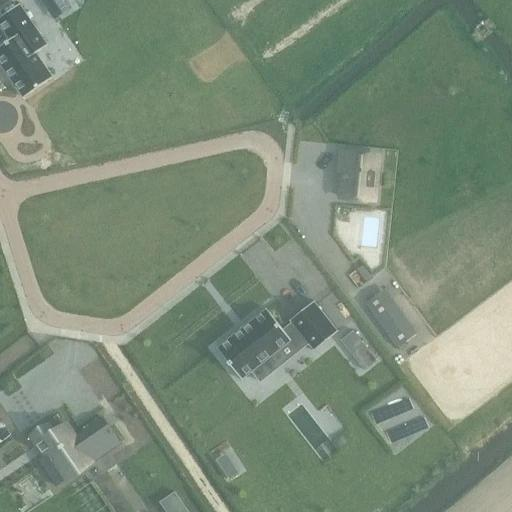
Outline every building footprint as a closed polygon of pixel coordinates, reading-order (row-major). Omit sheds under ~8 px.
[(36,54),(47,46),(19,5),(0,17),(0,25),(10,40),(0,46),(0,63),(23,98),(52,78),(36,54)] [(373,202),(377,158),(341,154),(339,173),(343,173),(341,199),(373,202)] [(270,351),(303,325),(317,342),(340,325),(316,294),(293,312),(296,315),(286,323),(270,302),(220,340),(244,371),(255,362),(264,372),(278,361),(270,351)] [(377,295),(365,304),(398,347),(417,332),(410,322),(402,328),(377,295)] [(353,331),(341,341),(351,354),(363,344),(353,331)] [(48,425),(32,437),(38,445),(43,452),(45,456),(39,461),(56,486),(62,482),(94,460),(119,443),(102,418),(77,435),(75,437),(66,424),(53,433),(48,425)] [(226,454),(216,460),(228,480),(239,473),(226,454)]
